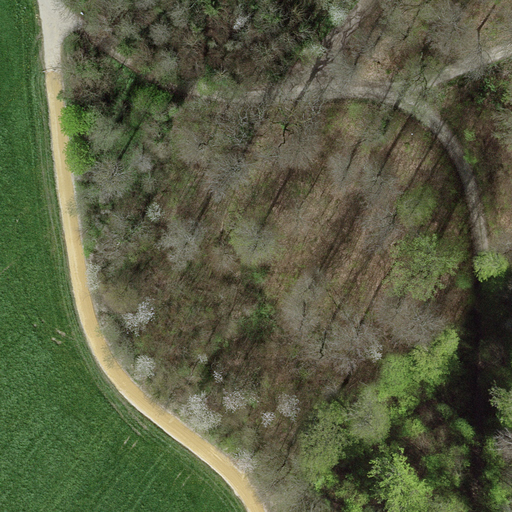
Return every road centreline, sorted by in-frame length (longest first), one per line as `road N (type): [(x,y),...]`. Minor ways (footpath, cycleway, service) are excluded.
road 1 (track): [(271,511),(269,494),(156,399),(106,318),(57,18)]
road 2 (track): [(395,94),(441,133),(468,177),(484,268),(473,511)]
road 3 (residential): [(311,85),(207,88),(143,68),(117,44),(57,18),(47,0)]
road 4 (track): [(511,49),(395,94)]
